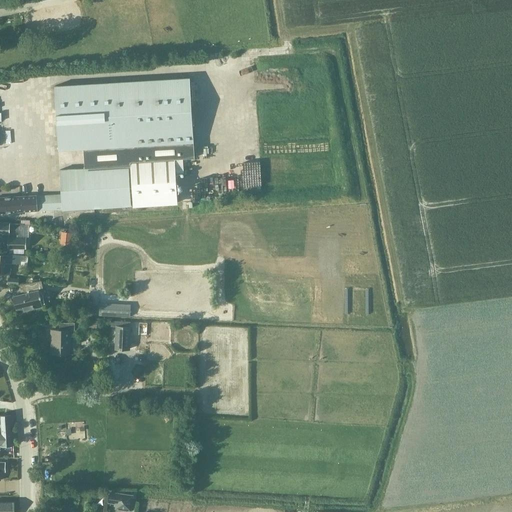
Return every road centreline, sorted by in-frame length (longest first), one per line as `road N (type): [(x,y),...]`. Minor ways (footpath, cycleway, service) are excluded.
road 1 (track): [(362,207),(336,55),(290,55),(280,0)]
road 2 (tertiary): [(28,511),(24,413),(0,340)]
road 3 (track): [(413,372),(418,390),(378,511)]
